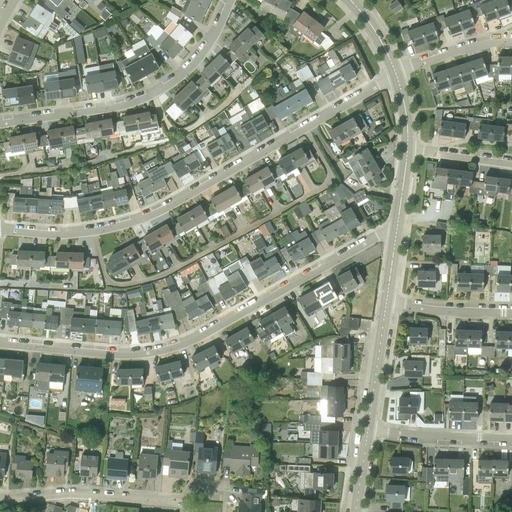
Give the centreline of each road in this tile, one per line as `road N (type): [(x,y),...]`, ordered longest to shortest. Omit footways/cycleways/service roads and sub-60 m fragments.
road 1 (residential): [(0,228),(90,230),(141,217),(394,71)]
road 2 (residential): [(0,341),(158,350),(396,229)]
road 3 (residential): [(0,121),(159,90),(193,62),(230,0)]
road 4 (residential): [(0,497),(72,492),(168,501)]
road 5 (residential): [(367,431),(511,439)]
road 6 (tertiary): [(367,431),(386,302)]
road 7 (residential): [(511,311),(386,302)]
road 8 (residential): [(394,71),(458,48),(511,41)]
